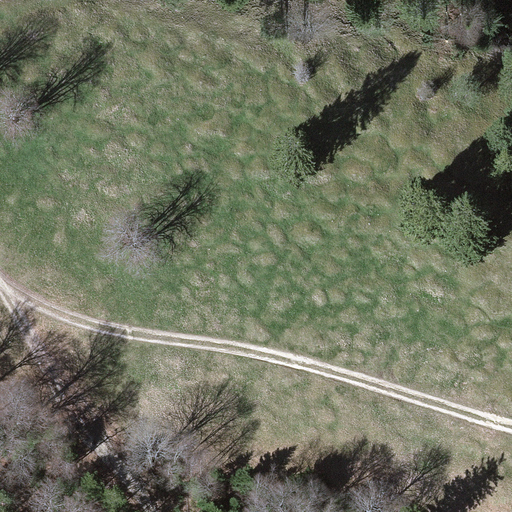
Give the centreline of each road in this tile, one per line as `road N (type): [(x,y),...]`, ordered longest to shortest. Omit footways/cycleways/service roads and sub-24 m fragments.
road 1 (track): [(0,288),(75,323),(319,368),(511,431)]
road 2 (track): [(147,511),(52,393),(0,291)]
